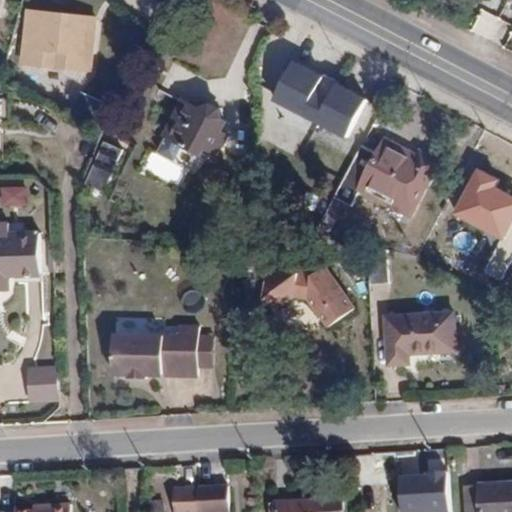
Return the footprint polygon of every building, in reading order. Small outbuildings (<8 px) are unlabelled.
[(89,73),(96,20),(28,12),(24,48),(22,64),(89,73)] [(366,99),(293,62),(272,101),(345,139),(366,99)] [(4,71),(2,78),(9,82),(12,75),(4,71)] [(84,93),(75,112),(106,127),(115,107),(84,93)] [(213,159),(216,155),(220,157),(229,138),(223,134),(227,124),(223,121),(220,112),(212,107),(202,111),(184,101),(164,138),(207,160),(209,157),(213,159)] [(377,155),(362,147),(335,199),(351,208),(360,192),(403,214),(418,186),(425,189),(439,163),(423,155),(419,160),(384,142),(377,155)] [(105,143),(86,185),(104,193),(123,151),(105,143)] [(0,186),(0,207),(27,205),(25,185),(0,186)] [(425,189),(418,186),(403,214),(410,218),(425,189)] [(9,230),(0,229),(0,240),(9,241),(9,233),(9,230)] [(9,233),(9,241),(0,240),(0,293),(12,293),(12,279),(42,278),(40,233),(9,233)] [(388,250),(368,246),(370,287),(390,286),(388,250)] [(318,272),(297,269),(290,261),(265,280),(267,283),(264,301),(281,304),(283,307),(296,297),(309,299),(330,329),(356,311),(326,266),(318,272)] [(42,281),(29,280),(27,309),(40,309),(42,281)] [(410,366),(410,356),(456,354),(455,314),(387,318),(389,367),(410,366)] [(183,327),(183,337),(192,338),(192,328),(183,327)] [(198,367),(199,338),(199,328),(192,328),(192,338),(183,337),(114,336),(114,376),(131,376),(147,376),(198,377),(198,367)] [(199,338),(198,367),(213,368),(214,338),(199,338)] [(26,402),(57,403),(58,367),(27,366),(26,402)] [(400,511),(452,511),(449,475),(398,480),(400,511)] [(511,511),(511,487),(499,488),(499,496),(482,497),(481,489),(464,490),(465,511),(511,511)] [(499,488),(481,489),(482,497),(499,496),(499,488)] [(180,511),(202,511),(202,490),(179,490),(180,511)] [(232,511),(232,490),(202,490),(202,511),(232,511)] [(343,511),(343,502),(276,506),(276,511),(343,511)]
